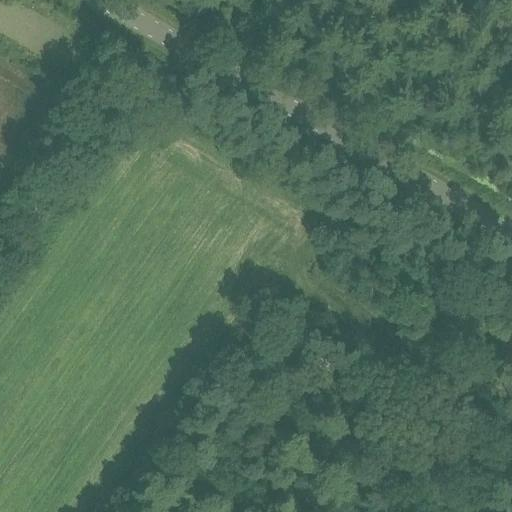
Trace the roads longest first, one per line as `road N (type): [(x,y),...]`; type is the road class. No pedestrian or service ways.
road 1 (tertiary): [(511,235),(98,0)]
road 2 (track): [(0,228),(95,102),(63,50)]
